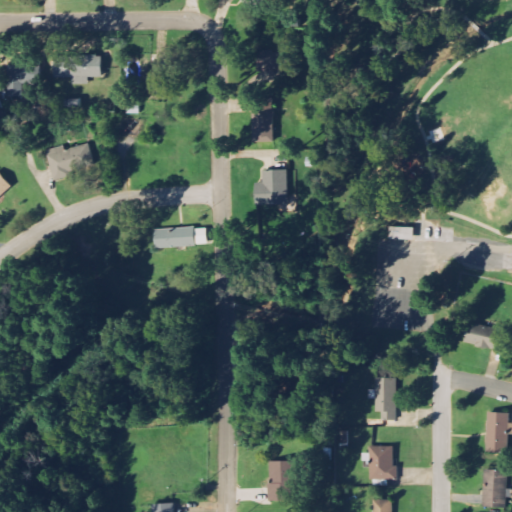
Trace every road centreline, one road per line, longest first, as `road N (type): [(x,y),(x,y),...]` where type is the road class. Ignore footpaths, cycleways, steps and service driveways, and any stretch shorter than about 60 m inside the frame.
road 1 (residential): [(226,511),(218,52),(210,28)]
road 2 (residential): [(0,258),(88,207),(222,191)]
road 3 (residential): [(0,21),(181,19),(210,28)]
road 4 (residential): [(441,511),(442,376)]
